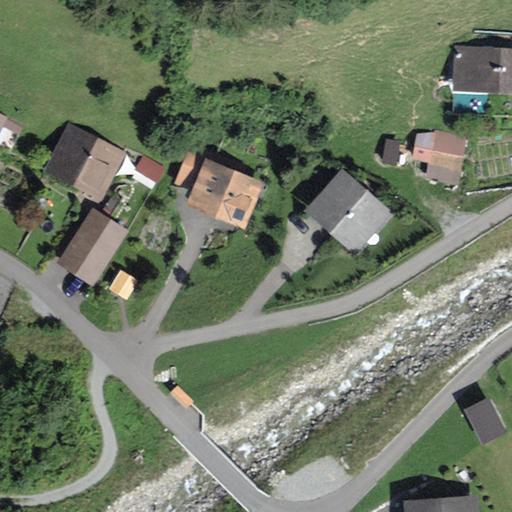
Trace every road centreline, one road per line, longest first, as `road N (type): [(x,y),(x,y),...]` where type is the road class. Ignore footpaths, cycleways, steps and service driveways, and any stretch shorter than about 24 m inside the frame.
road 1 (residential): [(187,438),(57,305),(0,263)]
road 2 (track): [(115,361),(94,379),(91,394),(107,438),(106,462),(92,479),(54,497),(0,502)]
